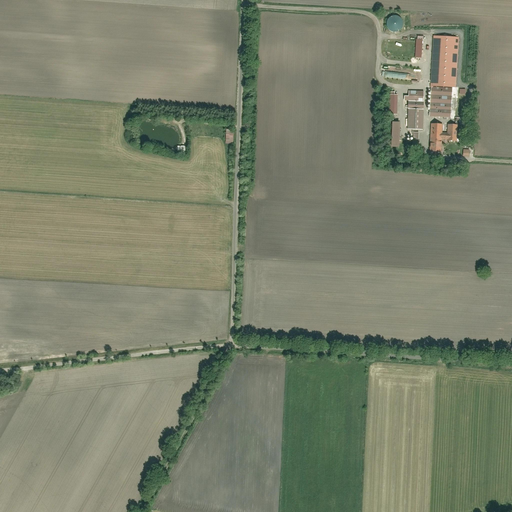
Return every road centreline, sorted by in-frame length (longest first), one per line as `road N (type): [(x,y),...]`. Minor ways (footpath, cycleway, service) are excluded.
road 1 (track): [(142,511),(231,346),(0,368)]
road 2 (residential): [(231,346),(249,0)]
road 3 (unclassified): [(511,365),(231,346)]
